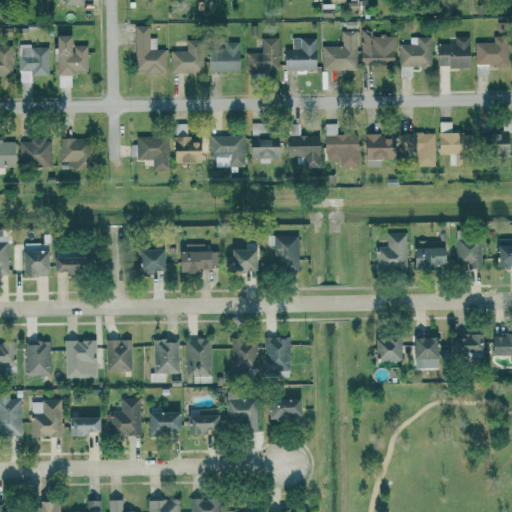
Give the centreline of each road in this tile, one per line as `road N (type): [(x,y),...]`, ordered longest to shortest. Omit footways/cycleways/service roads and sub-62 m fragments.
road 1 (residential): [(511,97),(0,105)]
road 2 (residential): [(511,299),(0,307)]
road 3 (residential): [(0,468),(287,464)]
road 4 (residential): [(115,165),(112,0)]
